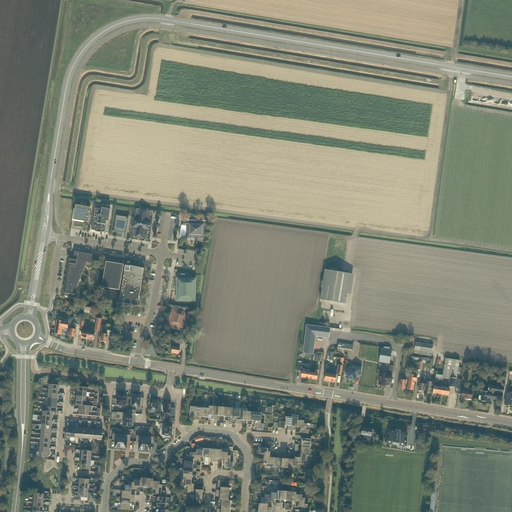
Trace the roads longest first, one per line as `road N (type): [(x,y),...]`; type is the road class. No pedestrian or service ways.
road 1 (tertiary): [(49,190),(70,71),(98,34),(123,21),(165,19),(511,76)]
road 2 (unclassified): [(511,423),(172,367)]
road 3 (residential): [(110,478),(130,463),(159,463),(194,431),(239,440)]
